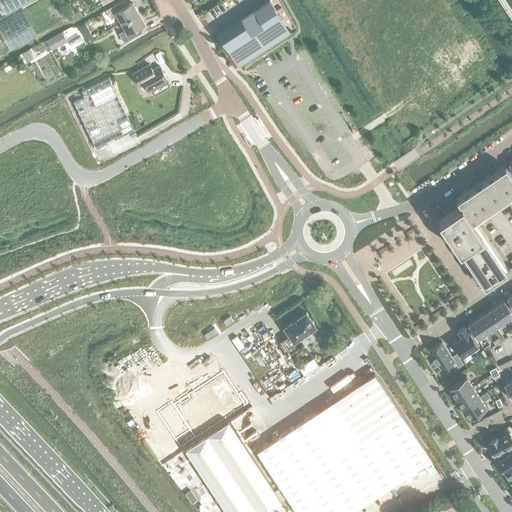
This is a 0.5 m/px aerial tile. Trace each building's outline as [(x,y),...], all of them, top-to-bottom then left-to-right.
[(0,0),(0,3),(6,14),(31,0),(0,0)] [(122,21),(138,12),(132,1),(127,4),(124,0),(122,0),(106,9),(111,18),(118,14),(122,21)] [(219,31),(240,63),(265,47),(290,30),(290,29),(288,31),(268,0),(265,0),(250,10),(216,32),(216,33),(219,31)] [(138,12),(122,21),(126,28),(119,32),(124,41),(142,31),(140,26),(144,23),(138,12)] [(42,42),(31,48),(36,56),(46,51),(51,49),(67,41),(62,31),(41,42),(42,42)] [(143,80),(147,89),(168,79),(161,64),(153,68),(150,62),(133,70),(139,83),(143,80)] [(472,220),(511,193),(511,175),(506,167),(501,171),(500,168),(492,174),(493,176),(489,179),(487,177),(480,182),(482,184),(477,187),(475,184),(468,190),(470,192),(465,195),(463,192),(456,198),(460,204),(438,219),(443,226),(445,225),(456,242),(454,243),(459,249),(460,249),(464,256),(467,254),(470,259),(468,260),(472,268),(475,266),(478,271),(476,273),(481,279),(483,278),(486,283),(483,284),(485,286),(507,271),(502,264),(472,220)] [(511,315),(511,310),(504,299),(495,305),(505,320),(511,315)] [(495,305),(486,311),(496,326),(505,320),(495,305)] [(302,337),(310,331),(309,329),(315,324),(306,311),(285,326),(290,333),(281,339),(290,352),(299,346),(294,339),(300,335),(302,337)] [(496,326),(486,311),(477,317),(487,332),(496,326)] [(230,315),(223,320),(226,325),(233,320),(230,315)] [(467,323),(477,338),(487,332),(477,317),(467,323)] [(462,336),(453,342),(462,355),(478,345),(465,325),(464,325),(458,330),(457,330),(462,336)] [(217,331),(214,327),(204,334),(207,338),(217,331)] [(266,338),(243,353),(260,379),(283,363),(266,338)] [(436,362),(435,363),(437,363),(441,369),(454,360),(458,366),(463,363),(456,352),(451,356),(442,341),(434,346),(428,349),(433,357),(432,358),(436,362)] [(171,401),(156,411),(180,448),(201,434),(203,437),(212,431),(210,429),(249,403),(241,392),(238,393),(228,378),(223,370),(198,387),(189,393),(178,400),(173,403),(171,401)] [(257,450),(297,511),(349,511),(431,458),(374,372),(257,450)] [(449,386),(456,396),(473,385),(466,375),(449,386)] [(473,385),(456,396),(463,406),(479,395),(473,385)] [(479,395),(463,406),(469,417),(486,406),(479,395)] [(228,420),(185,449),(226,511),(265,511),(282,501),(244,445),(228,420)] [(493,453),(511,443),(511,438),(509,432),(498,437),(497,436),(489,440),(490,441),(488,442),(493,453)] [(511,463),(511,450),(498,460),(504,469),(511,463)]
